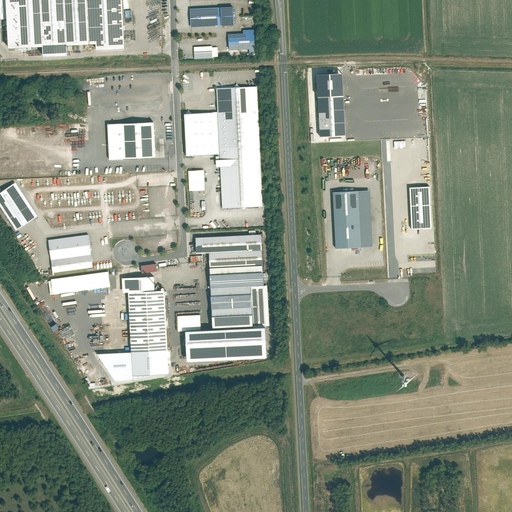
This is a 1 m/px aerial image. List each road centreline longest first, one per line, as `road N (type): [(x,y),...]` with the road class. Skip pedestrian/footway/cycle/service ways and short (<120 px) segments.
road 1 (unclassified): [(172,0),(183,253),(124,258)]
road 2 (tertiary): [(295,289),(279,0)]
road 3 (motorway): [(137,511),(0,299)]
road 4 (motorway): [(0,319),(125,511)]
road 5 (tertiary): [(306,511),(295,289)]
road 6 (track): [(0,420),(24,416),(46,426),(57,444),(60,511)]
